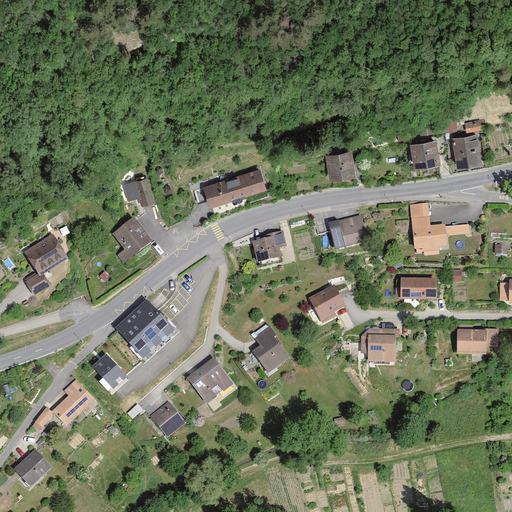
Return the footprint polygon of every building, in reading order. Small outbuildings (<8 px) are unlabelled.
[(478,135),(452,139),(457,169),(483,165),(478,135)] [(436,141),(408,144),(411,169),(440,165),(436,141)] [(355,152),(325,157),(330,183),(359,178),(355,152)] [(259,170),(204,187),(210,208),(265,191),(259,170)] [(155,203),(148,178),(124,185),(129,201),(139,198),(142,207),(155,203)] [(408,207),(412,254),(445,251),(444,238),(470,235),(469,224),(429,227),(427,206),(408,207)] [(329,224),(336,248),(367,240),(361,216),(329,224)] [(152,244),(134,220),(114,235),(126,251),(118,256),(124,265),(152,244)] [(38,274),(26,282),(34,295),(49,285),(42,274),(68,259),(54,235),(25,252),(38,274)] [(286,246),(284,235),(254,242),(258,262),(281,257),(279,248),(286,246)] [(401,281),(401,302),(436,302),(436,281),(401,281)] [(310,303),(322,324),(348,311),(337,289),(310,303)] [(175,329),(147,299),(114,329),(141,359),(175,329)] [(254,356),(269,376),(289,361),(276,342),(279,340),(271,329),(256,340),(263,350),(254,356)] [(501,330),(457,330),(457,356),(486,356),(486,347),(501,347),(501,330)] [(363,362),(396,363),(397,339),(364,338),(363,362)] [(93,367),(112,388),(126,376),(106,354),(93,367)] [(207,406),(233,385),(213,360),(187,381),(207,406)] [(67,425),(94,400),(76,380),(65,391),(69,396),(53,411),(67,425)] [(151,417),(168,439),(186,425),(169,403),(151,417)] [(47,408),(33,426),(39,431),(54,413),(47,408)] [(15,471),(31,488),(51,470),(35,453),(15,471)]
